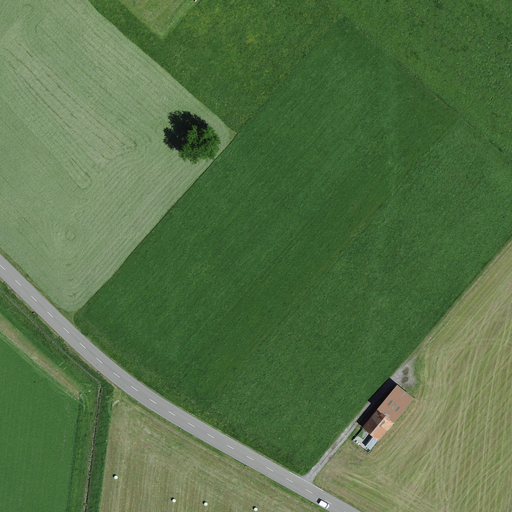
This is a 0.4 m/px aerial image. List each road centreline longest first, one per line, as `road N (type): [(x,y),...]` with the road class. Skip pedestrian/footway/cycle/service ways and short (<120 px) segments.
road 1 (primary): [(345,511),(130,384),(0,264)]
road 2 (track): [(304,489),(394,376)]
